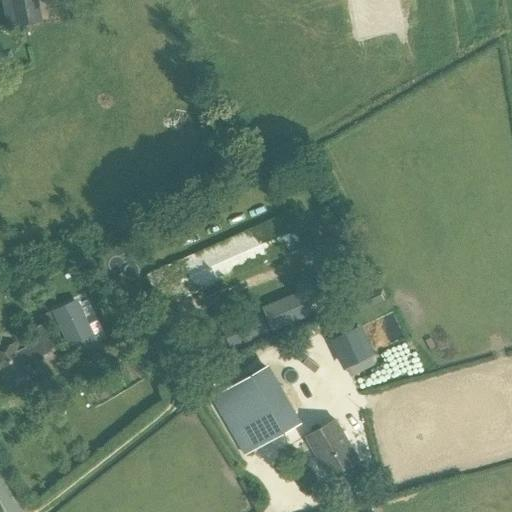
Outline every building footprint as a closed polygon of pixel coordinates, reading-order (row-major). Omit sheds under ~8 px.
[(42,20),(37,0),(11,0),(16,25),(42,20)] [(293,211),(149,274),(162,308),(308,244),(293,211)] [(300,292),(262,309),(271,330),(309,314),(300,292)] [(362,296),(341,307),(346,318),(368,307),(362,296)] [(79,312),(59,322),(71,348),(91,338),(79,312)] [(260,312),(223,327),(230,349),(268,333),(260,312)] [(0,347),(0,373),(8,388),(33,377),(27,362),(65,346),(53,320),(32,329),(38,342),(22,349),(19,343),(1,350),(0,347)] [(268,367),(209,401),(244,455),(300,423),(268,367)] [(335,420),(306,437),(328,477),(358,460),(335,420)]
